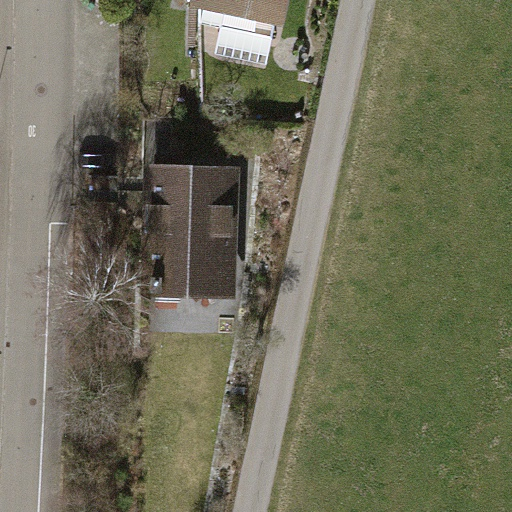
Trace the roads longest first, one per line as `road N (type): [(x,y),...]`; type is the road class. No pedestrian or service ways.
road 1 (residential): [(251,511),(361,0)]
road 2 (residential): [(28,511),(44,0)]
